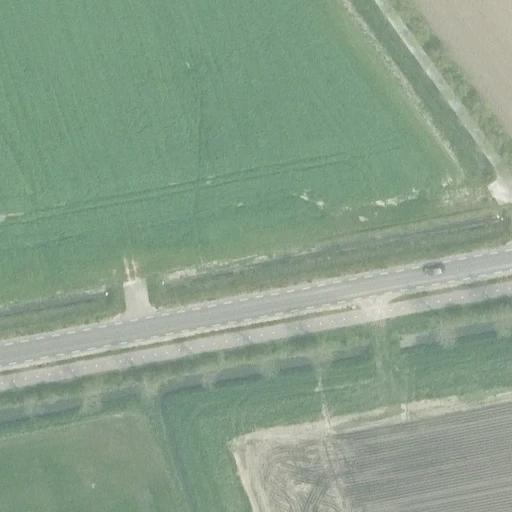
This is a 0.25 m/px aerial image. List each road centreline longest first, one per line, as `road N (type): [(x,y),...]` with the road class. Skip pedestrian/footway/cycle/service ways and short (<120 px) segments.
road 1 (secondary): [(0,355),(511,260)]
road 2 (track): [(375,314),(386,371),(183,409),(217,511)]
